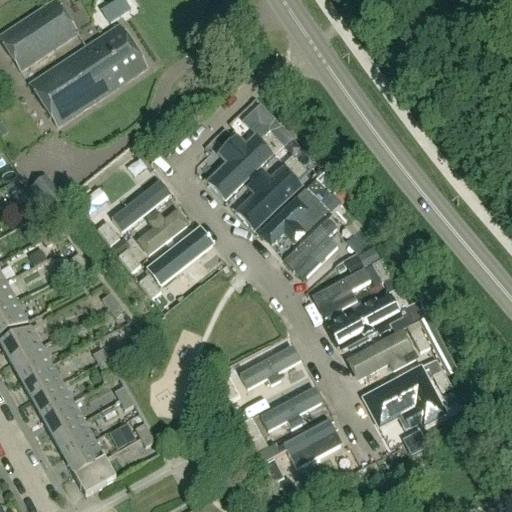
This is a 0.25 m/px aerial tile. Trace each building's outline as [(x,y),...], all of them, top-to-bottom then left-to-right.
[(0,44),(20,74),(77,36),(55,2),(0,37),(0,44)] [(57,130),(147,70),(118,27),(28,87),(57,130)] [(284,149),(269,134),(268,134),(260,142),(275,157),(284,149)] [(307,173),(292,158),(283,166),(298,182),(307,191),(322,206),(331,215),(346,230),(354,222),(339,207),(330,198),(316,182),(319,179),(310,170),(307,173)] [(120,240),(172,205),(160,189),(109,224),(120,240)] [(12,197),(17,206),(27,200),(21,191),(12,197)] [(98,194),(80,209),(97,229),(115,214),(98,194)] [(32,209),(27,200),(17,206),(23,214),(32,209)] [(180,244),(176,238),(186,231),(174,214),(147,234),(150,237),(134,249),(148,268),(180,244)] [(120,243),(107,226),(97,233),(110,250),(120,243)] [(35,234),(41,242),(50,236),(45,228),(35,234)] [(280,269),(302,289),(336,253),(314,233),(280,269)] [(355,234),(342,248),(355,259),(368,245),(355,234)] [(56,245),(50,236),(41,242),(47,251),(56,245)] [(198,269),(208,258),(189,241),(159,273),(183,294),(202,273),(198,269)] [(141,269),(127,253),(118,260),(131,277),(141,269)] [(70,264),(77,272),(85,265),(79,257),(70,264)] [(393,280),(383,261),(372,267),(382,285),(393,280)] [(92,273),(85,265),(77,272),(83,280),(92,273)] [(161,295),(148,279),(138,286),(152,303),(152,302),(160,296),(161,295)] [(0,314),(17,306),(6,287),(0,290),(0,314)] [(409,309),(399,291),(388,297),(398,315),(409,309)] [(102,304),(108,312),(117,305),(111,297),(102,304)] [(384,303),(326,337),(338,357),(395,323),(384,303)] [(427,320),(418,304),(409,309),(418,325),(427,320)] [(123,313),(117,305),(108,312),(115,320),(123,313)] [(0,340),(28,325),(17,306),(0,314),(0,340)] [(336,311),(314,323),(319,332),(341,320),(336,311)] [(430,327),(421,332),(410,337),(420,356),(431,350),(440,345),(430,327)] [(42,349),(31,330),(0,347),(11,367),(42,349)] [(363,401),(388,389),(385,383),(415,368),(401,338),(346,366),(363,401)] [(52,368),(42,349),(11,367),(21,386),(52,368)] [(93,359),(98,368),(108,362),(103,353),(93,359)] [(233,384),(245,407),(304,378),(293,355),(233,384)] [(113,371),(108,362),(98,368),(103,377),(113,371)] [(437,363),(423,371),(428,380),(432,378),(442,397),(453,391),(443,373),(437,363)] [(63,387),(52,368),(21,386),(32,405),(63,387)] [(229,406),(240,400),(230,381),(219,387),(229,406)] [(73,406),(63,387),(32,405),(42,423),(73,406)] [(114,396),(119,405),(129,400),(124,391),(114,396)] [(134,409),(129,400),(119,405),(124,414),(134,409)] [(261,420),(268,439),(322,419),(315,401),(261,420)] [(84,425),(73,406),(42,423),(53,442),(84,425)] [(251,446),(262,440),(252,422),(241,427),(251,446)] [(94,444),(84,425),(53,442),(64,461),(94,444)] [(135,433),(140,442),(150,437),(145,428),(135,433)] [(284,450),(296,475),(341,454),(329,429),(284,450)] [(420,434),(403,443),(407,451),(410,456),(411,459),(428,449),(426,446),(420,434)] [(155,446),(150,437),(140,442),(145,451),(155,446)] [(105,463),(94,444),(64,461),(74,480),(105,463)] [(258,457),(262,467),(280,457),(275,448),(258,457)] [(113,473),(146,461),(142,449),(108,462),(113,473)] [(116,482),(105,463),(74,480),(85,499),(116,482)] [(284,482),(274,463),(263,469),(273,488),(274,487),(284,482)] [(284,482),(274,488),(280,498),(290,492),(287,487),(285,484),(284,482)] [(284,511),(287,511),(297,508),(291,495),(279,500),(284,511)]
